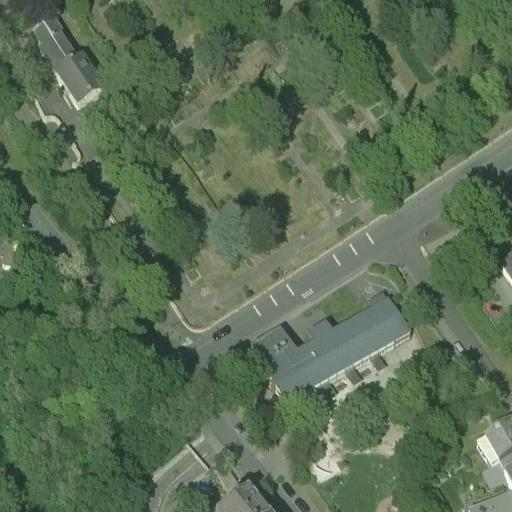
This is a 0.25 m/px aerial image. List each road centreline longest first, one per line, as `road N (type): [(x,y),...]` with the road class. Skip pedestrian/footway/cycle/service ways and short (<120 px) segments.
road 1 (residential): [(183,385),(0,149)]
road 2 (residential): [(183,385),(386,237)]
road 3 (residential): [(386,237),(511,428)]
road 4 (residential): [(272,511),(183,385)]
road 5 (residential): [(386,237),(511,149)]
